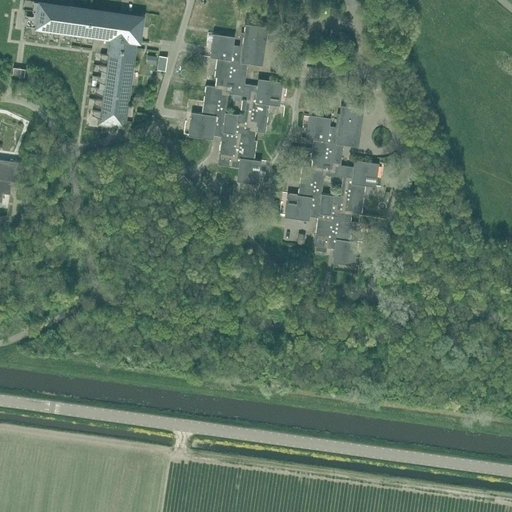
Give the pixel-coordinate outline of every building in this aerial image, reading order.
[(142,16),(131,15),(120,13),(34,1),(32,12),(34,12),(33,16),(26,15),(25,25),(29,26),(30,33),(30,34),(36,35),(36,34),(37,27),(41,27),(42,35),(42,36),(47,36),(48,28),(52,29),(53,37),(58,38),(60,30),(63,30),(64,38),(64,39),(70,40),(71,32),(74,32),(76,40),(75,40),(81,41),(82,33),(86,34),(87,41),(87,42),(92,43),(93,35),(108,37),(108,38),(110,39),(108,53),(103,53),(100,53),(100,59),(107,62),(107,65),(99,64),(98,70),(99,70),(106,73),(105,77),(97,76),(96,81),(97,81),(104,85),(104,88),(96,87),(95,93),(96,93),(103,96),(102,99),(94,98),(93,104),(94,104),(101,107),(101,111),(93,110),(92,115),(99,118),(99,123),(123,126),(124,121),(135,40),(139,41),(142,16)] [(257,82),(257,85),(242,83),(245,61),(262,64),(267,25),(245,22),(241,45),(233,44),(233,40),(226,39),(226,36),(214,35),(212,47),(218,48),(214,77),(216,77),(215,86),(206,85),(202,113),(193,111),(190,134),(202,136),(202,133),(221,136),(218,164),(238,167),(237,177),(245,178),(244,180),(256,182),(258,169),(252,168),(256,140),(254,140),(255,131),(265,132),(270,94),(279,95),(280,83),(268,81),(268,83),(257,82)] [(287,36),(286,36),(279,35),(278,43),(286,44),(287,36)] [(166,56),(158,55),(156,69),(164,70),(166,56)] [(25,69),(13,67),(12,75),(24,76),(25,69)] [(353,163),(353,166),(339,164),(341,143),(358,145),(363,106),(341,103),(337,127),(329,125),(330,121),(322,120),(322,118),(313,116),(310,116),(308,129),(314,129),(310,158),(312,158),(311,167),(302,166),(296,204),(287,203),(286,215),(298,217),(298,215),(317,217),(314,246),(334,248),(333,258),(341,259),(341,261),(352,263),(354,251),(349,250),(352,221),(350,221),(351,212),(361,213),(366,176),(375,177),(376,164),(364,162),(364,165),(353,163)] [(0,201),(2,202),(3,193),(10,194),(11,186),(18,187),(22,161),(0,158),(0,201)] [(193,186),(188,180),(184,176),(178,181),(187,191),(193,186)] [(33,210),(34,196),(27,195),(25,209),(33,210)] [(400,233),(403,221),(395,219),(392,231),(400,233)]
